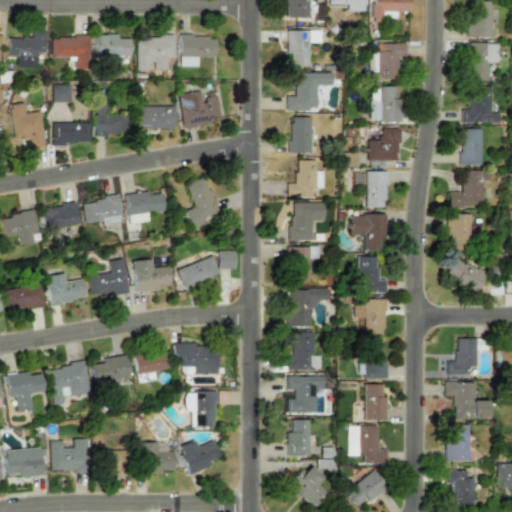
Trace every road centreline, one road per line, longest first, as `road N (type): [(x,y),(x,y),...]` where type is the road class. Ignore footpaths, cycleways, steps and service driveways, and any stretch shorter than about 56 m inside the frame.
road 1 (residential): [(410,511),(414,199),(432,107),(434,0)]
road 2 (residential): [(249,511),(250,0)]
road 3 (residential): [(0,183),(250,143)]
road 4 (residential): [(0,343),(169,316),(250,314)]
road 5 (residential): [(0,2),(250,4)]
road 6 (residential): [(0,507),(249,501)]
